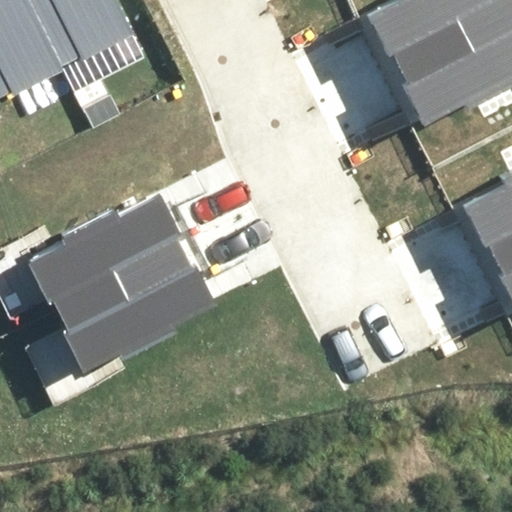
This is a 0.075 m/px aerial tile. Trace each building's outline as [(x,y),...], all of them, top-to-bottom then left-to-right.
[(0,0),(0,82),(9,78),(11,82),(60,58),(58,53),(31,0),(0,0)] [(123,0),(31,0),(58,53),(77,43),(80,48),(135,21),(123,0)] [(511,0),(394,0),(367,12),(392,67),(477,29),(511,12),(511,0)] [(511,74),(511,12),(477,29),(392,67),(419,122),(459,104),(463,113),(511,90),(511,88),(507,77),(511,74)] [(507,185),(469,203),(494,257),(511,249),(511,170),(503,175),(507,185)] [(69,228),(30,245),(55,300),(140,262),(185,241),(159,186),(122,203),(118,193),(64,217),(69,228)] [(207,293),(185,241),(140,262),(55,300),(82,355),(122,337),(126,346),(176,323),(170,310),(207,293)] [(511,249),(494,257),(511,294),(511,249)]
